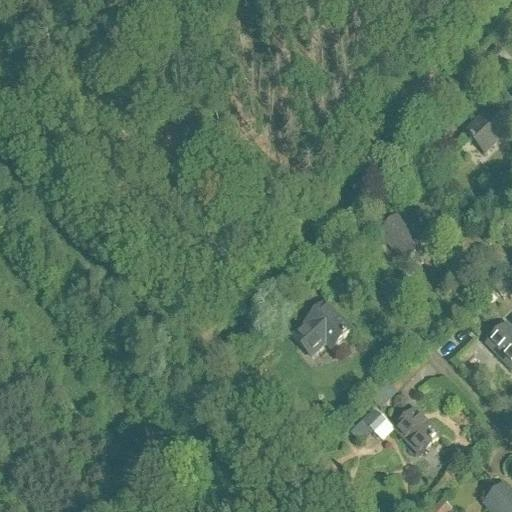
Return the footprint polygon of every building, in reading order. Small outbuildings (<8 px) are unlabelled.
[(488,82),(497,71),(489,64),(480,74),(488,82)] [(485,158),(511,132),(492,113),(466,138),(485,158)] [(406,265),(425,246),(400,221),(381,240),(406,265)] [(491,291),(503,302),(511,292),(511,282),(506,276),(491,291)] [(313,363),(328,349),(332,353),(351,334),(326,309),(307,328),(292,341),(313,363)] [(511,335),(511,337),(506,332),(488,349),(511,373),(511,335)] [(241,394),(258,414),(263,410),(268,405),(250,386),(244,391),(241,394)] [(371,406),(380,415),(398,397),(389,388),(371,406)] [(351,438),(364,451),(388,426),(375,414),(351,438)] [(396,435),(421,460),(440,441),(415,416),(396,435)] [(488,511),(511,511),(511,497),(505,490),(485,509),(488,511)]
